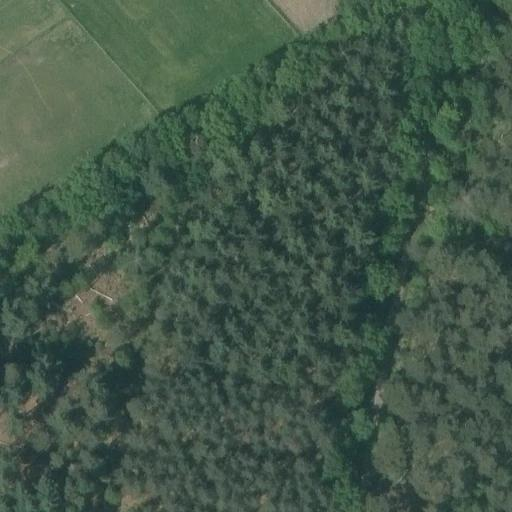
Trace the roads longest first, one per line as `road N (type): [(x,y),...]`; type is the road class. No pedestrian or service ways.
road 1 (track): [(401,0),(0,247)]
road 2 (track): [(105,511),(212,163)]
road 3 (track): [(413,222),(348,511)]
road 4 (track): [(460,0),(413,222)]
